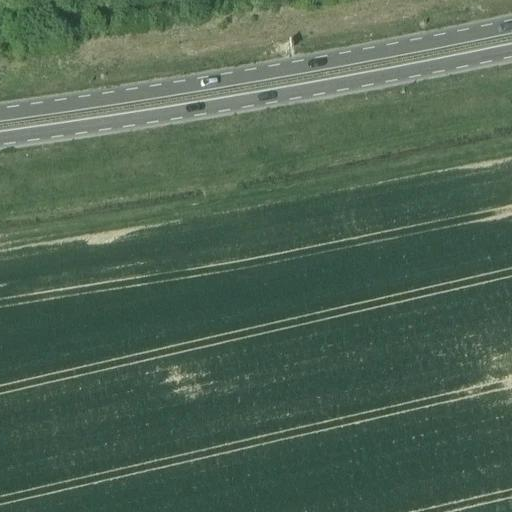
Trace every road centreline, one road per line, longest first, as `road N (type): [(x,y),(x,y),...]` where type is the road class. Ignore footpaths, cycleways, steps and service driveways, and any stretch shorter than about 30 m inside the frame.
road 1 (primary): [(511,24),(0,114)]
road 2 (primary): [(0,138),(511,48)]
